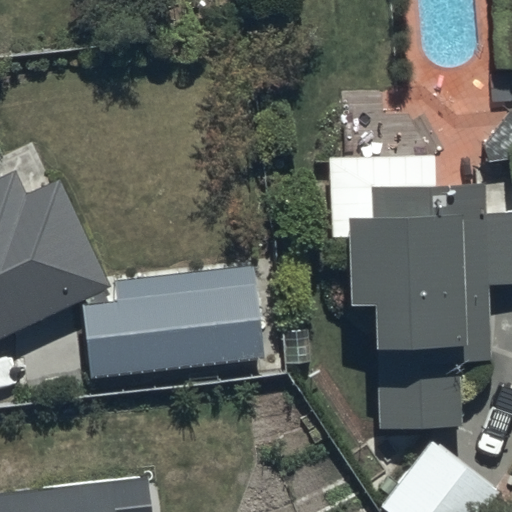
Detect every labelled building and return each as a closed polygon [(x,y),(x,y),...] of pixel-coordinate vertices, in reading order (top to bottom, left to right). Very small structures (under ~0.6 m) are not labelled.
[(375,331),(378,439),(468,437),(467,377),(491,376),(490,299),(511,298),(511,224),(486,225),(486,197),(434,198),(434,165),(328,167),(329,248),(348,248),(349,331),(375,331)] [(0,333),(96,287),(46,180),(12,195),(1,171),(0,171),(0,333)] [(78,317),(85,389),(263,372),(254,275),(114,289),(116,314),(78,317)] [(431,450),(379,511),(490,511),(498,504),(431,450)] [(110,511),(109,499),(0,509),(0,511),(110,511)]
